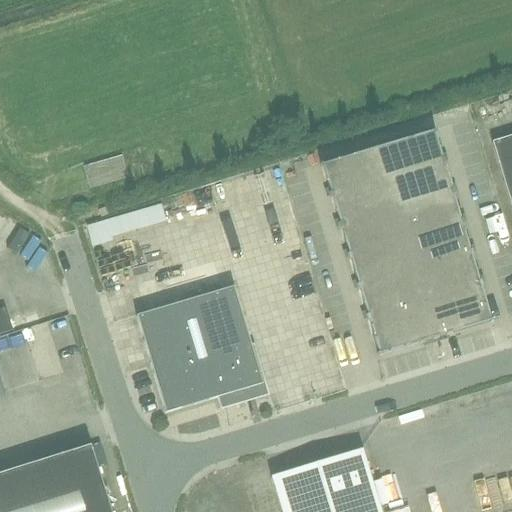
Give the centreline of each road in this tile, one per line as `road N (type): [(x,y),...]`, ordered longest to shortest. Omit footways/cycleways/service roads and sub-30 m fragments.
road 1 (unclassified): [(139,473),(511,361)]
road 2 (unclassified): [(139,473),(63,238)]
